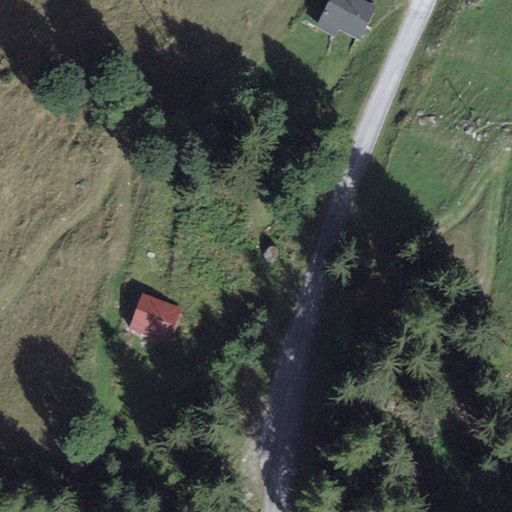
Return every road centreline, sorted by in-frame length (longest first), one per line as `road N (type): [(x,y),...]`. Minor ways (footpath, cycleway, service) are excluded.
road 1 (track): [(511,413),(467,416),(456,388),(487,257),(495,165),(481,171),(467,200),(331,312),(306,317)]
road 2 (unclassified): [(426,0),(333,219),(306,317),(274,511)]
road 3 (track): [(0,296),(120,154),(126,169),(100,388),(114,401),(145,347)]
